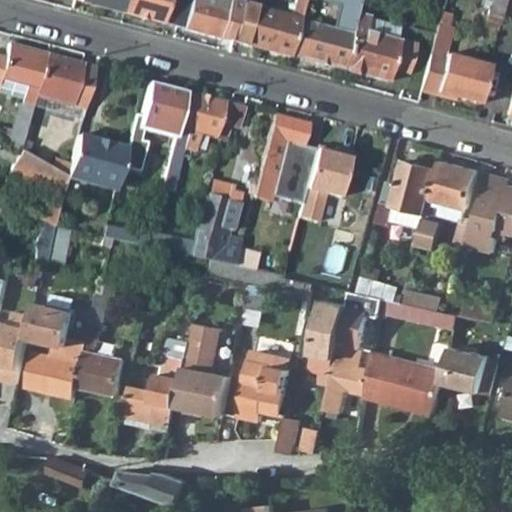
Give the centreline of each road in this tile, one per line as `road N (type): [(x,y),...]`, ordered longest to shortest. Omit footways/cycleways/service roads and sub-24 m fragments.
road 1 (residential): [(511,149),(0,9)]
road 2 (residential): [(0,436),(119,463),(395,465)]
